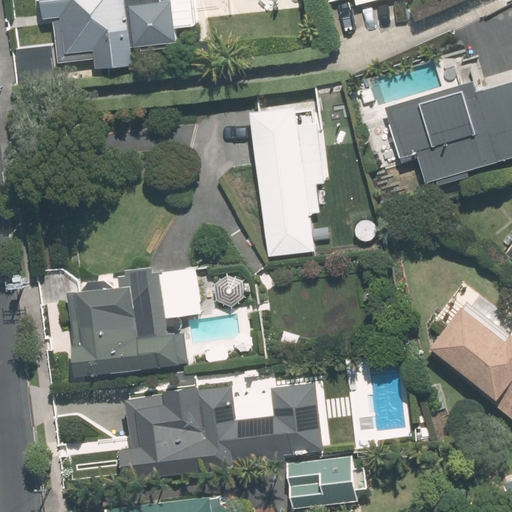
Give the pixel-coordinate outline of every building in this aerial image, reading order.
[(45,0),(47,15),(56,14),(62,62),(100,58),(101,66),(141,61),(139,46),(148,45),(148,49),(178,45),(177,40),(187,39),(185,25),(203,23),(200,0),(45,0)] [(331,0),(334,10),(374,0),(331,0)] [(56,43),(19,47),(24,83),(60,78),(56,43)] [(421,156),(429,182),(511,157),(511,79),(483,89),(480,78),(391,105),(407,160),(421,156)] [(258,108),(270,252),(318,248),(315,212),(324,212),(321,183),(329,182),(322,103),(258,108)] [(252,239),(236,250),(254,274),(269,263),(252,239)] [(110,273),(93,275),(89,284),(70,287),(80,371),(193,358),(189,326),(174,328),(172,314),(206,310),(200,263),(170,267),(169,263),(158,265),(157,259),(131,263),(131,268),(124,269),(125,280),(118,281),(110,273)] [(429,349),(511,412),(511,330),(510,334),(466,301),(429,349)] [(327,446),(319,377),(274,382),(275,387),(237,391),(235,380),(203,384),(202,378),(167,383),(168,389),(131,393),(137,441),(121,443),(125,476),(238,463),(237,457),(327,446)] [(294,506),(362,498),(356,451),(289,459),(294,506)] [(511,511),(511,473),(497,480),(509,511),(511,511)] [(216,491),(110,503),(110,511),(243,511),(226,499),(224,500),(223,492),(216,493),(216,491)]
